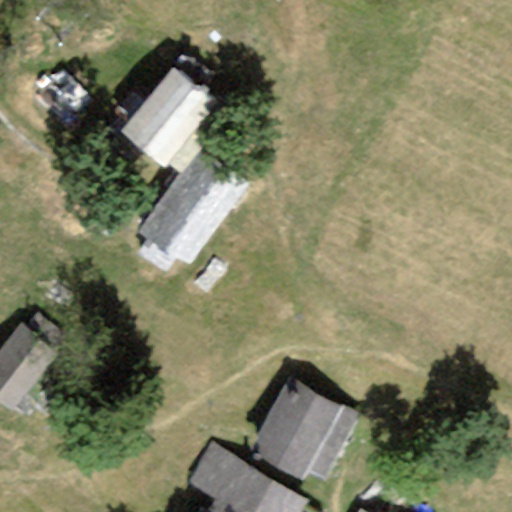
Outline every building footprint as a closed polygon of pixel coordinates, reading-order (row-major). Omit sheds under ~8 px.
[(172,69),(121,132),(162,165),(213,103),(172,69)] [(245,184),(199,151),(139,234),(186,267),(245,184)] [(19,328),(0,350),(0,403),(7,410),(52,356),(19,328)] [(360,415),(289,377),(249,452),(302,480),(307,470),(326,480),(360,415)] [(301,511),(308,502),(213,442),(187,484),(219,504),(214,511),(301,511)]
